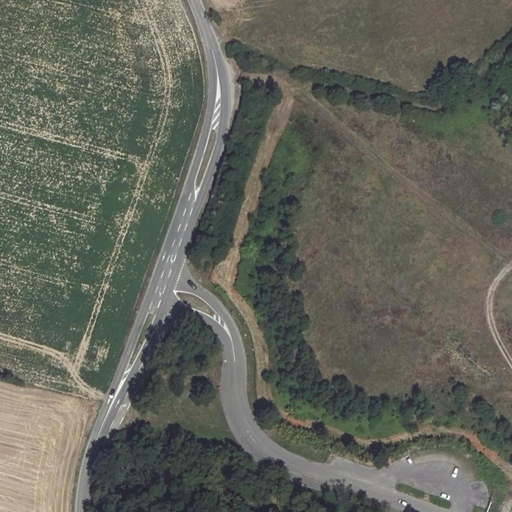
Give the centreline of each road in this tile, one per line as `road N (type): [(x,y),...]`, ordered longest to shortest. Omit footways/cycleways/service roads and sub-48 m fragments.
road 1 (tertiary): [(193,0),(213,55),(217,112),(168,265)]
road 2 (unclassified): [(235,382),(249,435),(279,460),(428,511)]
road 3 (tertiary): [(156,297),(98,433),(83,511)]
road 4 (unclassified): [(235,382),(235,336),(219,307),(168,265)]
road 5 (unclassified): [(156,297),(209,323),(225,342),(235,382)]
